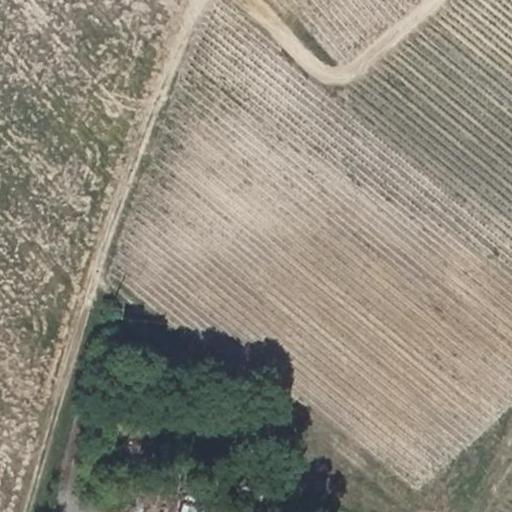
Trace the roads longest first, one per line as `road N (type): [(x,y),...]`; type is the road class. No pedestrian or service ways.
road 1 (track): [(201,0),(86,292),(27,511)]
road 2 (track): [(438,0),(348,77),(251,0)]
